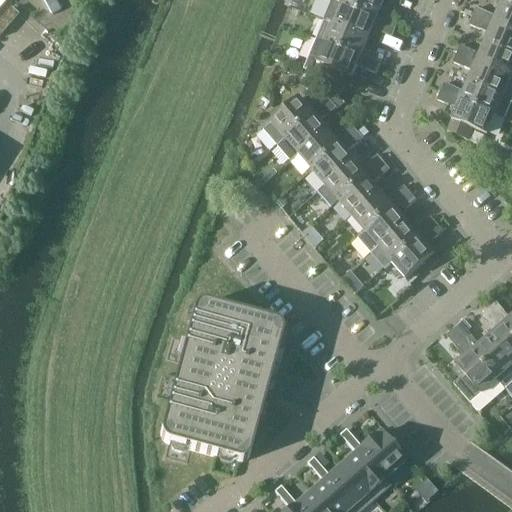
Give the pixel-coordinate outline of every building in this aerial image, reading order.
[(385,2),(379,0),(344,0),(342,6),(397,29),(400,21),(381,13),(385,2)] [(511,0),(504,0),(501,7),(511,11),(511,0)] [(397,29),(342,6),(333,3),(325,22),(370,40),(374,30),(393,38),(397,29)] [(511,11),(501,7),(497,18),(478,10),(474,18),(511,34),(511,11)] [(511,34),(474,18),(470,28),(489,36),(485,45),(511,55),(511,34)] [(370,40),(325,22),(318,40),(381,66),(384,58),(365,50),(370,40)] [(381,66),(318,40),(304,71),(323,79),(327,68),(353,79),(358,68),(377,75),(381,66)] [(511,55),(485,45),(481,56),(462,48),(459,55),(511,77),(511,55)] [(511,77),(459,55),(456,63),(474,71),(470,81),(511,99),(511,77)] [(511,103),(511,99),(470,81),(465,92),(446,84),(443,93),(497,116),(497,117),(505,121),(511,103)] [(489,136),(497,117),(497,116),(443,93),(439,102),(458,110),(454,121),(455,121),(449,134),(470,142),(475,130),(489,136)] [(278,147),(331,101),(324,94),(309,108),(301,99),(264,132),(278,147)] [(331,101),(278,147),(291,162),(299,156),(328,131),(321,123),(337,109),(331,101)] [(312,171),(357,133),(351,126),(336,139),(328,131),(299,156),(312,171)] [(326,187),(355,162),(347,154),(363,140),(357,133),(312,171),(326,187)] [(473,143),(474,144),(482,147),(486,138),(476,134),(473,143)] [(339,202),(384,164),(378,157),(362,171),(355,162),(326,187),(339,202)] [(384,164),(339,202),(353,217),(382,192),(376,185),(391,171),(384,164)] [(382,192),(353,217),(366,233),(411,195),(405,187),(389,200),(382,192)] [(372,255),(409,223),(402,215),(417,202),(411,195),(366,233),(358,240),(372,255)] [(409,223),(372,255),(386,271),(394,265),(393,264),(438,225),(432,218),(417,232),(409,223)] [(444,232),(438,225),(393,264),(394,265),(407,280),(436,254),(429,246),(444,232)] [(511,318),(511,320),(497,304),(490,310),(511,335),(511,318)] [(258,426),(263,406),(264,404),(266,396),(282,338),(282,337),(283,336),(283,335),(283,334),(283,333),(283,332),(282,331),(282,330),(282,329),(281,329),(281,328),(280,327),(279,327),(279,326),(278,326),(278,325),(277,325),(276,325),(276,324),(275,324),(274,324),(208,306),(207,306),(206,306),(206,305),(205,305),(204,305),(204,306),(203,306),(202,306),(201,306),(200,306),(200,307),(199,307),(198,307),(198,308),(197,309),(196,309),(196,310),(195,311),(195,312),(194,313),(194,314),(181,363),(162,431),(162,432),(162,433),(162,434),(162,435),(162,436),(162,437),(162,438),(162,439),(163,440),(163,441),(164,442),(164,443),(165,443),(166,444),(167,444),(167,445),(168,445),(169,445),(169,446),(191,452),(214,458),(235,464),(236,464),(237,464),(238,464),(239,464),(240,464),(241,464),(242,464),(243,464),(244,463),(245,463),(245,462),(246,462),(246,461),(247,461),(248,460),(248,459),(249,459),(249,458),(249,457),(250,457),(250,456),(258,427),(258,426)] [(511,335),(490,310),(483,316),(496,332),(489,339),(511,365),(511,335)] [(511,365),(489,339),(480,346),(461,325),(454,331),(505,389),(511,383),(511,365)] [(505,389),(454,331),(447,337),(466,359),(457,366),(465,376),(455,385),(478,412),(505,389)] [(354,440),(346,431),(340,437),(348,446),(354,440)] [(378,435),(362,449),(358,452),(390,488),(391,488),(385,482),(404,465),(378,435)] [(362,449),(354,440),(348,446),(355,455),(358,452),(362,449)] [(355,455),(342,466),(374,503),(390,488),(358,452),(355,455)] [(315,474),(321,469),(313,460),(307,465),(315,474)] [(329,478),(326,480),(353,511),(363,511),(374,503),(342,466),(329,478)] [(323,483),(326,480),(329,478),(321,469),(315,474),(323,483)] [(353,511),(326,480),(323,483),(317,488),(310,495),(324,511),(353,511)] [(282,502),(289,497),(281,488),(275,493),(282,502)] [(296,506),(293,509),(296,511),(324,511),(310,495),(296,506)] [(296,506),(289,497),(282,502),(290,511),(293,509),(296,506)]
